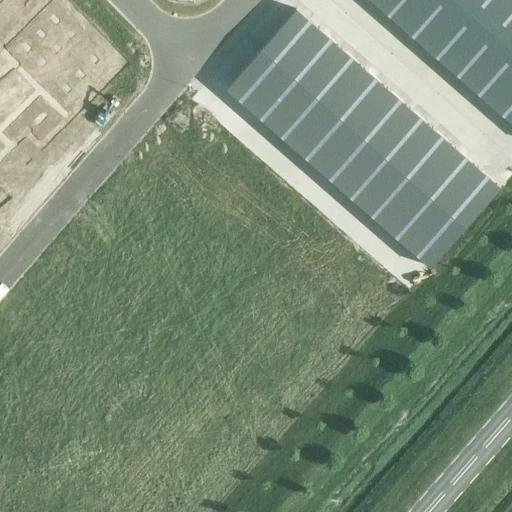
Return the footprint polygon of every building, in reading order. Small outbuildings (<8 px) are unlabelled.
[(383,0),(378,7),(400,27),(424,0),(383,0)] [(454,0),(424,0),(400,27),(423,47),(460,5),(454,0)] [(464,0),(460,5),(483,25),(505,0),(464,0)] [(511,0),(505,0),(483,25),(506,45),(511,38),(511,0)] [(460,5),(423,47),(446,67),(483,25),(460,5)] [(296,10),(279,30),(324,69),(341,50),(296,10)] [(483,25),(446,67),(468,87),(506,45),(483,25)] [(279,30),(261,49),(306,89),(324,69),(279,30)] [(511,50),(506,45),(468,87),(491,107),(511,83),(511,50)] [(261,49),(243,69),(288,109),(306,89),(261,49)] [(324,69),(306,89),(329,109),(364,70),(341,50),(324,69)] [(243,69),(226,89),(271,129),(288,109),(243,69)] [(364,70),(329,109),(351,129),(387,90),(364,70)] [(511,83),(491,107),(511,126),(511,83)] [(288,109),(271,129),(294,149),(328,110),(329,109),(306,89),(288,109)] [(387,90),(351,129),(374,149),(409,110),(387,90)] [(328,110),(294,149),(316,169),(351,129),(329,109),(328,110)] [(409,110),(374,149),(396,169),(432,130),(409,110)] [(351,129),(316,169),(339,189),(374,149),(351,129)] [(432,130),(396,169),(419,189),(454,150),(432,130)] [(374,149),(339,189),(361,209),(396,169),(374,149)] [(454,150),(419,189),(442,209),(477,170),(454,150)] [(511,167),(502,179),(506,183),(509,185),(511,181),(511,167)] [(396,169),(361,209),(384,229),(419,189),(396,169)] [(477,170),(442,209),(464,230),(500,190),(477,170)] [(419,189),(384,229),(406,249),(442,209),(419,189)] [(442,209),(406,249),(429,269),(464,230),(442,209)]
